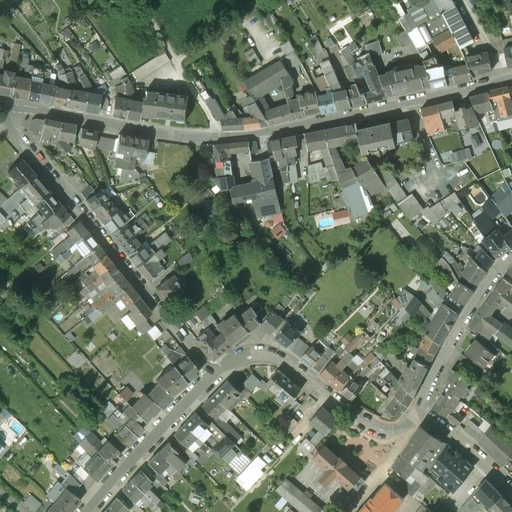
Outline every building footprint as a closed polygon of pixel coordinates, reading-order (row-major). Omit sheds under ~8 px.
[(471,43),(452,8),(447,0),(434,0),(442,13),(442,14),(460,49),(471,43)] [(265,16),(271,26),(279,22),(274,12),(265,16)] [(410,13),(399,19),(406,31),(407,33),(418,27),(410,13)] [(442,13),(424,23),(432,40),(433,39),(439,51),(446,48),(447,49),(452,60),(463,54),(461,50),(460,49),(442,14),(442,13)] [(418,27),(407,33),(412,42),(417,49),(427,44),(418,27)] [(406,31),(395,36),(401,47),(412,42),(407,33),(406,31)] [(498,31),(487,35),(492,46),(503,41),(498,31)] [(378,41),(366,45),(370,56),(382,53),(378,41)] [(14,44),(13,50),(10,66),(16,67),(20,45),(14,44)] [(439,69),(434,70),(432,62),(435,60),(427,44),(417,49),(423,60),(425,65),(426,66),(431,84),(433,89),(454,83),(450,68),(439,70),(439,69)] [(290,76),(284,66),(289,64),(291,67),(301,62),(295,51),(272,65),(282,80),(286,97),(290,97),(290,96),(293,94),(291,87),(293,86),(292,84),(293,84),(290,76)] [(487,52),(464,57),(467,63),(472,75),(492,70),(488,52),(487,52)] [(463,54),(452,60),(455,66),(467,63),(464,57),(463,54)] [(158,55),(132,72),(138,82),(164,65),(158,55)] [(366,58),(365,55),(361,56),(363,60),(352,64),(356,75),(357,77),(364,73),(371,90),(364,93),(367,103),(388,97),(387,95),(379,76),(378,74),(370,56),(366,58)] [(329,61),(320,64),(321,67),(325,74),(333,71),(329,61)] [(62,68),(58,62),(56,63),(57,65),(55,66),(59,74),(65,73),(64,72),(62,68)] [(419,65),(413,66),(412,63),(403,65),(408,90),(431,84),(426,66),(425,65),(419,66),(419,65)] [(455,66),(450,68),(454,83),(474,79),(472,75),(467,63),(455,66)] [(23,79),(17,78),(17,75),(21,73),(21,68),(16,68),(14,77),(11,96),(27,99),(30,82),(33,65),(27,64),(27,68),(25,68),(23,79)] [(352,64),(345,67),(352,88),(355,96),(360,94),(358,89),(352,76),(356,75),(352,64)] [(272,65),(243,82),(251,95),(252,97),(258,94),(282,80),(272,65)] [(394,71),(387,73),(387,74),(379,76),(387,95),(408,90),(403,65),(393,67),(394,71)] [(321,67),(312,71),(321,91),(326,88),(328,93),(333,93),(325,74),(321,67)] [(37,83),(30,82),(27,99),(38,101),(41,84),(42,79),(44,72),(40,71),(41,69),(38,68),(36,79),(37,83)] [(0,74),(0,93),(11,96),(14,77),(12,77),(13,72),(4,70),(3,75),(0,74)] [(347,90),(342,91),(333,71),(325,74),(333,93),(337,110),(351,107),(358,105),(355,96),(352,88),(347,90)] [(51,73),(44,72),(42,79),(49,80),(51,73)] [(72,72),(65,73),(67,81),(74,80),(72,72)] [(63,88),(53,86),(50,103),(67,106),(69,90),(67,81),(65,73),(59,74),(58,75),(60,83),(62,82),(63,88)] [(92,90),(84,74),(78,78),(86,93),(91,94),(92,90)] [(123,75),(109,81),(111,88),(123,84),(128,82),(125,78),(124,78),(123,75),(124,75),(123,75)] [(76,88),(74,80),(67,81),(69,90),(67,106),(83,110),(86,93),(75,91),(76,88)] [(212,97),(201,81),(194,85),(205,101),(212,97)] [(134,100),(130,85),(129,82),(128,82),(123,84),(128,99),(125,118),(139,120),(139,116),(139,114),(141,102),(141,101),(134,100)] [(53,86),(41,84),(38,101),(50,103),(53,86)] [(123,84),(111,88),(112,91),(116,90),(117,92),(120,93),(121,98),(128,99),(123,84)] [(507,87),(488,92),(493,108),(496,121),(499,129),(511,126),(511,108),(509,97),(507,87)] [(145,91),(144,98),(142,98),(141,101),(141,102),(139,114),(151,116),(154,92),(145,91)] [(188,96),(154,92),(151,116),(151,117),(152,117),(152,116),(184,120),(184,121),(185,121),(188,96)] [(316,92),(297,96),(298,99),(304,116),(322,112),(317,96),(316,92)] [(488,92),(469,97),(476,112),(487,110),(493,108),(488,92)] [(91,94),(86,93),(83,110),(98,113),(98,108),(101,96),(91,94)] [(328,93),(317,96),(322,112),(322,113),(337,110),(333,93),(328,93)] [(360,94),(355,96),(358,105),(367,103),(364,93),(360,94)] [(289,105),(272,111),(266,103),(264,104),(258,94),(252,97),(255,102),(269,125),(284,120),(293,119),(289,105)] [(251,95),(248,96),(247,95),(245,96),(250,105),(255,102),(252,97),(251,95)] [(109,102),(104,96),(101,96),(98,108),(107,110),(109,102)] [(226,97),(221,99),(225,108),(226,108),(229,106),(231,105),(226,97)] [(298,99),(291,101),(290,97),(286,97),(288,102),(289,105),(293,119),(304,117),(304,116),(298,99)] [(121,98),(118,100),(113,100),(111,115),(125,118),(128,99),(121,98)] [(221,110),(215,98),(206,103),(210,109),(217,121),(220,120),(222,130),(245,128),(242,118),(237,119),(236,116),(234,113),(229,106),(226,108),(225,108),(221,110)] [(452,101),(421,109),(427,133),(428,136),(429,136),(428,133),(436,131),(436,134),(437,133),(436,131),(443,129),(444,131),(441,117),(448,115),(452,130),(458,129),(454,110),(452,101)] [(250,105),(248,106),(253,117),(253,118),(258,117),(261,127),(269,125),(255,102),(250,105)] [(471,106),(465,108),(465,105),(459,107),(460,109),(454,110),(458,129),(479,123),(471,106)] [(496,121),(493,108),(487,110),(489,119),(487,120),(488,123),(496,121)] [(253,117),(246,118),(239,110),(234,113),(236,116),(237,119),(242,118),(245,128),(261,127),(258,117),(253,118),(253,117)] [(61,122),(44,118),(43,121),(42,129),(39,142),(48,144),(49,137),(58,138),(61,122)] [(29,127),(30,129),(35,136),(36,136),(39,128),(42,129),(43,121),(36,119),(33,120),(31,121),(29,124),(29,127)] [(409,122),(400,124),(400,121),(390,124),(395,142),(404,140),(405,142),(413,140),(409,122)] [(75,124),(61,122),(58,138),(73,140),(75,124)] [(390,122),(357,130),(359,140),(361,148),(362,153),(373,150),(373,148),(383,146),(383,148),(395,145),(393,136),(390,124),(390,122)] [(356,123),(341,126),(345,143),(353,141),(353,142),(355,149),(361,148),(359,140),(357,130),(356,123)] [(341,126),(324,130),(328,146),(331,158),(332,161),(339,158),(334,145),(345,143),(341,126)] [(97,131),(81,128),(78,145),(94,148),(96,136),(97,131)] [(324,130),(312,132),(316,149),(322,147),(326,159),(331,158),(328,146),(324,130)] [(312,132),(305,134),(308,150),(316,149),(312,132)] [(133,137),(118,134),(115,151),(118,151),(115,167),(121,168),(127,169),(133,137)] [(305,134),(299,135),(300,145),(301,151),(308,150),(305,134)] [(115,140),(96,136),(94,148),(112,151),(115,140)] [(296,136),(282,138),(286,157),(288,172),(292,171),(293,173),(295,172),(293,155),(297,155),(296,149),(298,149),(297,146),(298,145),(296,136)] [(147,140),(133,137),(127,169),(133,170),(133,169),(136,156),(139,157),(139,159),(143,160),(144,160),(145,151),(147,140)] [(282,138),(268,141),(272,160),(280,158),(281,173),(288,172),(286,157),(282,138)] [(269,158),(258,160),(255,141),(249,142),(250,150),(249,150),(256,182),(273,179),(269,158)] [(249,142),(229,144),(230,152),(249,150),(250,150),(249,142)] [(66,143),(61,147),(67,154),(69,153),(68,151),(70,149),(66,143)] [(230,152),(229,144),(214,145),(215,157),(215,162),(230,161),(230,152)] [(9,145),(2,152),(7,158),(14,151),(9,145)] [(214,145),(200,146),(202,159),(215,157),(214,145)] [(361,148),(355,149),(356,156),(358,158),(360,165),(364,162),(362,153),(361,148)] [(155,153),(145,151),(144,160),(143,160),(142,163),(152,165),(155,153)] [(332,161),(331,158),(326,159),(330,171),(335,169),(332,161)] [(345,171),(339,158),(332,161),(335,169),(335,170),(342,189),(353,185),(345,171)] [(21,159),(7,171),(20,187),(34,174),(21,159)] [(360,165),(353,169),(352,168),(360,184),(377,174),(373,169),(368,160),(360,165)] [(230,161),(215,162),(218,178),(225,177),(226,177),(232,175),(230,161)] [(311,181),(326,179),(323,162),(308,164),(311,181)] [(407,197),(387,168),(386,169),(383,163),(373,169),(377,174),(394,199),(410,220),(420,212),(422,209),(410,194),(407,197)] [(88,186),(74,168),(66,175),(80,193),(88,186)] [(353,185),(342,189),(347,204),(346,204),(349,216),(350,219),(373,210),(360,185),(360,184),(352,168),(345,171),(353,185)] [(133,170),(127,169),(125,181),(139,177),(139,178),(145,176),(144,173),(139,174),(135,169),(133,169),(133,170)] [(49,191),(34,174),(20,187),(30,198),(35,204),(49,191)] [(232,175),(226,177),(227,189),(230,188),(234,187),(232,175)] [(234,187),(230,188),(234,206),(277,196),(273,179),(256,182),(234,187)] [(511,192),(508,184),(494,194),(490,190),(487,192),(497,205),(504,215),(511,209),(511,192)] [(88,186),(80,193),(84,198),(85,197),(93,190),(93,189),(90,185),(88,186)] [(93,190),(85,197),(86,198),(85,200),(93,210),(108,198),(100,188),(96,191),(94,188),(93,189),(93,190)] [(49,191),(35,204),(43,213),(40,216),(38,214),(27,222),(33,229),(36,226),(61,205),(49,191)] [(204,191),(196,198),(205,210),(214,203),(204,191)] [(455,193),(430,209),(428,206),(422,210),(422,209),(420,212),(434,225),(461,201),(456,194),(455,193)] [(277,196),(234,206),(244,219),(281,211),(277,196)] [(13,210),(2,219),(9,227),(35,204),(30,198),(14,212),(13,210)] [(108,198),(93,210),(100,219),(115,207),(108,198)] [(0,206),(0,216),(11,207),(5,201),(0,206)] [(221,212),(214,203),(205,210),(213,220),(221,212)] [(61,205),(36,226),(40,231),(49,223),(53,228),(59,223),(69,214),(61,205)] [(115,207),(100,219),(111,233),(123,223),(134,215),(130,210),(125,215),(123,214),(119,217),(114,212),(117,210),(115,207)] [(69,214),(59,223),(65,228),(74,220),(69,214)] [(123,223),(111,233),(119,243),(144,222),(139,217),(134,221),(134,224),(128,229),(123,223)] [(156,229),(148,219),(147,220),(144,222),(147,227),(147,228),(151,233),(156,229)] [(488,219),(477,227),(479,229),(484,238),(496,228),(488,219)] [(78,221),(66,231),(69,235),(50,252),(55,259),(60,255),(87,232),(78,221)] [(144,222),(119,243),(126,252),(138,243),(143,239),(139,235),(147,228),(147,227),(144,222)] [(278,239),(288,231),(281,222),(272,230),(278,239)] [(484,238),(482,240),(483,240),(490,249),(505,240),(509,246),(511,244),(511,232),(508,235),(507,234),(503,238),(496,228),(484,238)] [(479,229),(474,233),(480,242),(483,240),(482,240),(484,238),(479,229)] [(87,232),(60,255),(64,259),(75,249),(76,249),(79,247),(85,255),(97,245),(97,244),(87,232)] [(145,240),(140,245),(138,243),(126,252),(136,266),(160,248),(170,240),(165,232),(148,244),(145,240)] [(505,240),(490,249),(496,257),(509,246),(505,240)] [(85,255),(80,260),(84,264),(89,260),(93,264),(105,254),(97,245),(85,255)] [(160,248),(136,266),(147,280),(163,268),(156,260),(164,254),(160,248)] [(477,255),(469,248),(467,250),(465,248),(463,250),(472,258),(474,259),(477,255)] [(494,260),(483,248),(477,255),(474,259),(486,271),(494,260)] [(187,252),(176,261),(181,267),(192,258),(187,252)] [(93,264),(92,265),(96,271),(91,273),(81,282),(85,287),(89,283),(98,275),(113,264),(105,254),(93,264)] [(60,255),(55,259),(59,263),(64,259),(60,255)] [(472,258),(461,274),(477,285),(486,271),(474,259),(472,258)] [(84,264),(80,260),(74,265),(78,269),(84,264)] [(454,260),(448,263),(449,265),(454,274),(460,271),(454,260)] [(113,264),(98,275),(89,283),(93,288),(100,282),(102,279),(106,285),(120,274),(113,264)] [(449,265),(442,271),(456,287),(458,282),(454,274),(449,265)] [(107,293),(91,305),(95,310),(97,308),(128,283),(120,274),(106,285),(111,291),(107,293)] [(173,275),(167,280),(167,279),(160,284),(161,285),(156,289),(167,303),(182,290),(178,285),(179,284),(173,275)] [(511,292),(511,284),(503,278),(495,289),(504,296),(507,292),(511,295),(511,292)] [(473,291),(458,282),(456,287),(450,295),(465,304),(473,291)] [(85,287),(79,292),(83,297),(93,288),(89,283),(85,287)] [(128,283),(97,308),(101,313),(120,298),(126,305),(138,295),(128,283)] [(430,284),(423,291),(426,295),(433,288),(430,284)] [(293,286),(285,295),(290,299),(298,290),(293,286)] [(445,293),(439,286),(434,289),(442,298),(445,293)] [(434,289),(433,288),(426,295),(436,306),(431,315),(434,317),(430,324),(445,335),(457,315),(442,304),(444,301),(442,298),(434,289)] [(226,289),(211,302),(217,310),(232,299),(226,289)] [(330,295),(324,289),(321,293),(326,299),(330,295)] [(504,296),(495,289),(486,302),(495,308),(496,306),(500,301),(506,305),(511,297),(511,295),(507,292),(504,296)] [(445,335),(430,324),(416,310),(421,303),(414,296),(410,293),(402,305),(405,310),(426,331),(425,332),(426,334),(439,344),(445,335)] [(138,295),(126,305),(129,310),(125,313),(134,325),(135,325),(143,318),(151,312),(138,295)] [(285,295),(260,325),(271,334),(283,319),(277,315),(279,314),(291,300),(290,299),(285,295)] [(506,305),(500,301),(496,306),(502,310),(506,305)] [(486,302),(474,318),(468,326),(475,331),(480,334),(487,339),(492,332),(494,333),(502,324),(490,315),(495,308),(486,302)] [(257,303),(239,318),(249,331),(249,332),(259,324),(259,323),(254,316),(262,310),(257,303)] [(95,310),(88,316),(92,321),(101,313),(97,308),(95,310)] [(218,325),(210,314),(202,321),(208,329),(209,328),(216,337),(223,331),(218,325)] [(226,321),(225,319),(218,325),(223,331),(233,344),(249,331),(235,314),(226,321)] [(151,327),(143,318),(135,325),(134,325),(141,335),(151,327)] [(289,320),(275,337),(287,347),(295,338),(301,333),(294,328),(296,326),(289,320)] [(511,331),(502,324),(494,333),(511,346),(511,331)] [(208,329),(195,339),(210,359),(211,359),(213,360),(214,359),(233,344),(223,331),(216,337),(209,328),(208,329)] [(329,329),(312,347),(316,350),(320,347),(331,334),(329,333),(331,331),(329,329)] [(439,344),(426,334),(420,347),(434,354),(439,344)] [(487,339),(480,334),(476,339),(493,354),(498,349),(487,339)] [(418,342),(408,337),(407,340),(409,341),(408,343),(413,346),(415,347),(418,342)] [(295,338),(287,347),(301,358),(309,350),(295,338)] [(493,354),(476,339),(464,352),(482,367),(493,354)] [(413,346),(408,343),(404,351),(409,354),(411,351),(413,346)] [(388,352),(379,346),(372,353),(380,361),(380,362),(388,352)] [(419,349),(415,347),(413,346),(411,351),(416,354),(414,358),(410,365),(425,372),(428,365),(429,365),(435,354),(434,354),(420,347),(419,349)] [(316,350),(312,347),(309,350),(301,358),(312,367),(322,355),(316,350)] [(177,359),(172,353),(169,355),(167,353),(165,355),(173,366),(174,367),(178,363),(176,360),(177,359)] [(461,354),(452,368),(461,374),(470,360),(461,354)] [(178,363),(174,367),(186,382),(199,371),(187,356),(178,363)] [(331,361),(320,374),(330,382),(341,369),(345,365),(350,360),(346,356),(338,363),(337,366),(331,361)] [(376,357),(353,379),(357,382),(380,361),(376,357)] [(350,360),(345,365),(350,369),(355,364),(350,360)] [(410,365),(407,363),(398,381),(413,396),(425,372),(410,365)] [(167,372),(166,372),(155,380),(158,383),(170,394),(186,382),(174,367),(173,366),(173,367),(167,372)] [(461,374),(452,368),(446,377),(449,379),(442,390),(457,399),(459,397),(461,399),(463,397),(464,397),(469,389),(466,387),(470,380),(463,375),(461,374)] [(341,369),(330,382),(338,389),(349,376),(341,369)] [(278,370),(266,384),(278,393),(289,380),(278,370)] [(479,371),(472,384),(478,388),(480,384),(486,377),(479,371)] [(398,381),(390,372),(383,379),(397,391),(394,396),(407,406),(413,396),(398,381)] [(252,374),(242,384),(243,384),(251,392),(260,382),(252,374)] [(228,379),(214,394),(227,407),(237,396),(241,392),(238,389),(228,379)] [(352,379),(341,391),(351,400),(363,387),(357,382),(353,379),(352,379)] [(289,380),(278,393),(290,403),(301,389),(289,380)] [(146,397),(145,397),(158,408),(160,409),(172,396),(170,394),(158,383),(146,397)] [(251,392),(243,384),(238,389),(241,392),(237,396),(241,400),(244,396),(247,399),(252,393),(251,392)] [(493,396),(480,384),(478,388),(483,393),(491,399),(493,396)] [(132,395),(124,387),(118,393),(125,401),(132,395)] [(478,388),(473,394),(479,398),(483,393),(478,388)] [(457,399),(442,390),(431,407),(446,416),(447,416),(451,409),(457,399)] [(387,397),(379,391),(376,395),(384,402),(387,397)] [(158,408),(145,397),(146,397),(142,393),(138,397),(154,411),(158,408)] [(227,407),(214,394),(203,405),(216,418),(220,414),(227,407)] [(407,406),(394,396),(385,409),(397,419),(407,406)] [(154,411),(138,397),(130,406),(141,418),(143,421),(149,414),(151,416),(154,411)] [(269,397),(262,405),(265,408),(272,400),(269,397)] [(296,401),(285,413),(289,418),(300,405),(296,401)] [(113,406),(108,402),(104,405),(106,407),(109,410),(113,406)] [(128,405),(121,413),(113,406),(109,410),(112,413),(136,436),(143,428),(137,423),(141,418),(130,406),(128,405)] [(339,419),(322,406),(310,421),(321,429),(318,431),(316,433),(313,431),(310,435),(313,437),(310,440),(315,445),(319,441),(339,419)] [(106,407),(101,411),(107,418),(112,413),(109,410),(106,407)] [(464,418),(451,409),(447,416),(446,416),(458,425),(464,418)] [(490,425),(473,411),(472,413),(473,415),(471,417),(487,430),(490,425)] [(196,412),(185,423),(198,435),(209,425),(196,412)] [(136,436),(112,413),(107,418),(113,423),(112,424),(115,427),(120,428),(114,434),(127,446),(136,436)] [(242,437),(223,419),(224,418),(220,414),(216,418),(212,421),(235,443),(242,437)] [(235,443),(212,421),(209,425),(198,435),(204,441),(210,447),(238,475),(252,460),(235,443)] [(484,433),(470,421),(464,429),(477,441),(484,433)] [(198,435),(185,423),(175,434),(188,446),(195,439),(201,445),(204,441),(198,435)] [(511,442),(509,440),(490,425),(487,430),(484,433),(477,441),(503,466),(511,458),(511,457),(511,442)] [(90,432),(83,426),(78,431),(85,438),(90,432)] [(436,437),(423,428),(419,429),(402,454),(420,469),(422,466),(427,470),(428,469),(447,444),(436,437)] [(85,438),(78,431),(73,436),(80,443),(85,438)] [(120,453),(105,438),(101,442),(90,432),(85,438),(97,451),(97,452),(110,464),(120,453)] [(310,440),(307,437),(303,441),(305,442),(303,445),(305,447),(303,450),(307,454),(310,451),(315,445),(310,440)] [(97,451),(85,438),(80,443),(84,448),(83,449),(86,453),(87,451),(89,453),(90,452),(93,455),(82,468),(96,480),(110,464),(97,452),(97,451)] [(178,451),(168,441),(157,452),(171,465),(177,471),(185,462),(176,453),(178,451)] [(210,447),(204,441),(201,445),(199,446),(205,452),(210,447)] [(315,445),(310,451),(314,455),(324,445),(319,441),(315,445)] [(473,466),(447,444),(428,469),(452,491),(473,466)] [(339,458),(324,445),(314,455),(313,456),(328,469),(319,479),(325,485),(334,475),(350,488),(360,477),(344,463),(346,462),(340,457),(339,458)] [(198,457),(189,448),(186,452),(195,461),(198,457)] [(157,452),(147,463),(157,473),(163,466),(167,470),(171,465),(157,452)] [(420,469),(402,454),(391,466),(405,478),(409,473),(413,477),(422,484),(428,477),(420,469)] [(177,471),(171,465),(167,470),(177,480),(181,476),(177,471)] [(155,477),(143,466),(140,470),(152,482),(155,478),(155,477)] [(88,475),(79,468),(72,476),(80,484),(88,475)] [(152,482),(140,470),(130,480),(146,496),(154,503),(158,499),(148,490),(145,489),(152,482)] [(72,476),(69,473),(61,484),(66,488),(73,493),(80,484),(72,476)] [(159,473),(155,477),(155,478),(163,486),(167,481),(159,473)] [(413,477),(403,488),(412,495),(422,484),(413,477)] [(324,511),(286,478),(276,489),(301,511),(324,511)] [(146,496),(130,480),(121,490),(129,497),(133,501),(138,495),(139,498),(141,501),(146,496)] [(500,494),(486,480),(475,492),(481,499),(467,511),(477,511),(486,504),(487,505),(500,494)] [(384,484),(372,499),(387,511),(390,511),(402,499),(384,484)] [(66,488),(54,502),(66,511),(69,511),(80,499),(73,493),(66,488)] [(30,494),(23,502),(34,511),(41,503),(30,494)] [(500,494),(487,505),(494,511),(477,511),(504,511),(511,506),(500,494)] [(154,503),(146,496),(141,501),(152,511),(156,511),(160,509),(154,503)] [(125,511),(128,509),(115,497),(106,507),(110,511),(125,511)] [(133,501),(129,497),(124,502),(134,511),(143,511),(133,501)] [(370,497),(357,511),(387,511),(372,499),(370,497)] [(66,511),(54,502),(45,511),(66,511)]
